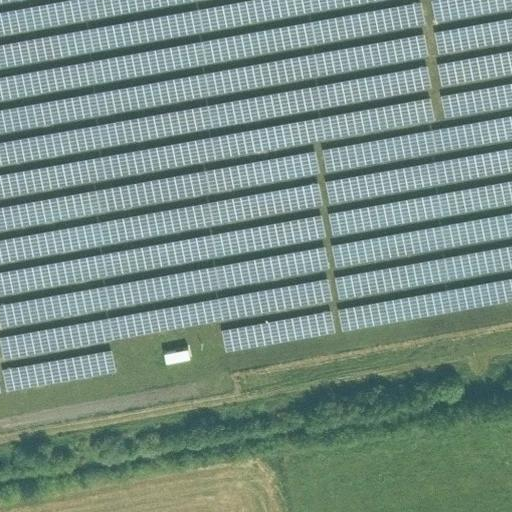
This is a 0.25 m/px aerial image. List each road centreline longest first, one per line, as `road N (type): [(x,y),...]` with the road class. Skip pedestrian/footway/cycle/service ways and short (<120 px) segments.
road 1 (track): [(0,478),(511,389)]
road 2 (track): [(0,448),(489,353)]
